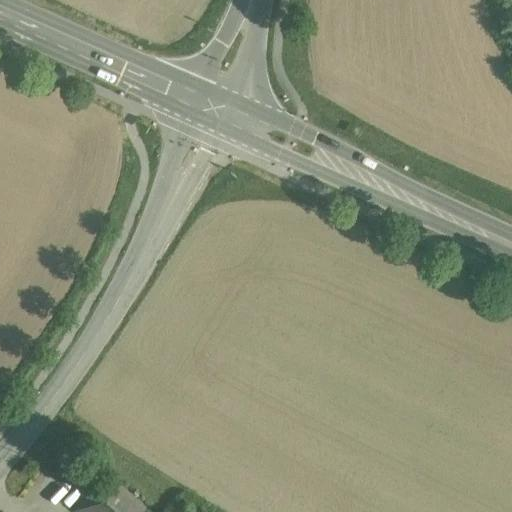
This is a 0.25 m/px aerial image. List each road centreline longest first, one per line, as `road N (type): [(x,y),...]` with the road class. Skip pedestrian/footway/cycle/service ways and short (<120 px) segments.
road 1 (tertiary): [(217,108),(126,292),(0,469)]
road 2 (primary): [(217,108),(511,241)]
road 3 (primary): [(0,13),(217,108)]
